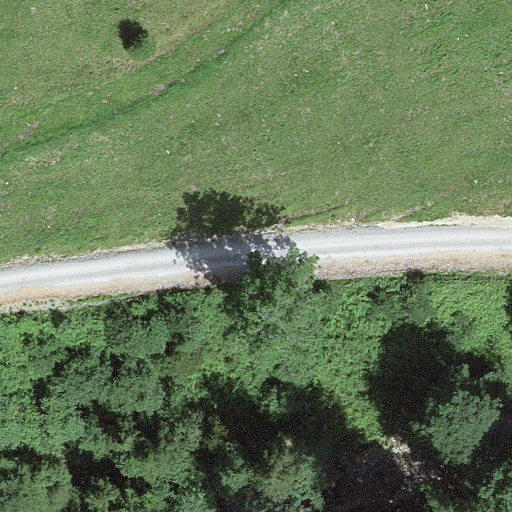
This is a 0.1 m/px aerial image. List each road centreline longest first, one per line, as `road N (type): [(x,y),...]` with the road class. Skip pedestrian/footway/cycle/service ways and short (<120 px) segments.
road 1 (track): [(0,287),(422,241),(511,241)]
road 2 (track): [(0,148),(115,97),(268,0)]
